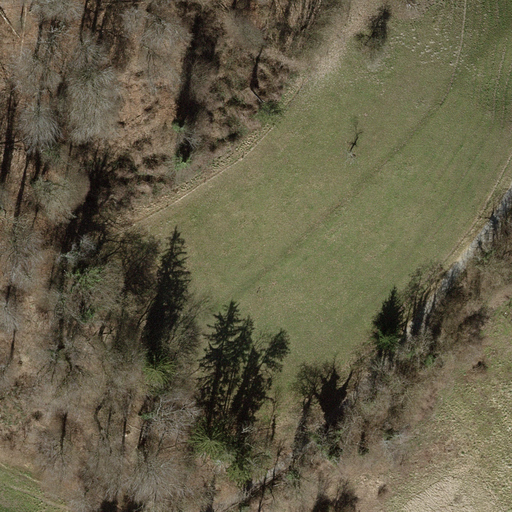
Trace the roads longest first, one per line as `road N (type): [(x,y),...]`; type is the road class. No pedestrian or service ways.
road 1 (track): [(511,179),(490,227),(397,347),(266,474),(207,511)]
road 2 (track): [(134,511),(88,499),(0,453)]
